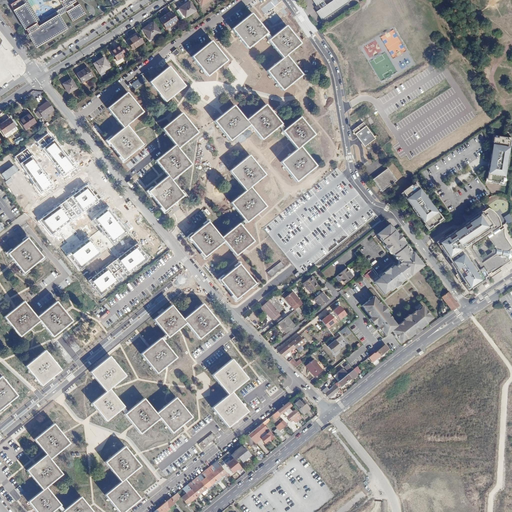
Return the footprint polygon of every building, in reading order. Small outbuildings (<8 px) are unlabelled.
[(22,0),(17,0),(11,4),(36,47),(67,28),(59,15),(39,27),(22,0)] [(60,0),(59,1),(64,8),(67,6),(68,9),(64,11),(71,22),(84,14),(78,3),(72,6),(71,4),(74,1),(73,0),(60,0)] [(319,0),(322,5),(316,9),(321,17),(346,0),(329,0),(327,2),(325,0),(315,0),(317,2),(319,0)] [(190,3),(180,9),(186,18),(195,12),(190,3)] [(172,13),(160,20),(166,30),(178,23),(172,13)] [(252,14),(232,30),(239,38),(249,49),(268,34),(258,22),(252,14)] [(154,23),(144,30),(150,41),(161,34),(154,23)] [(294,81),(302,75),(287,56),(301,44),(294,35),(287,26),(269,41),(284,58),(268,71),(283,90),(294,81)] [(139,34),(128,41),(133,49),(144,43),(139,34)] [(397,42),(387,47),(393,58),(406,51),(398,37),(395,38),(397,42)] [(200,51),(193,57),(209,76),(216,70),(228,61),(212,41),(200,51)] [(120,48),(112,53),(117,62),(126,56),(120,48)] [(104,58),(94,64),(100,74),(111,67),(104,58)] [(185,86),(169,67),(159,75),(150,83),(166,102),(174,96),(185,86)] [(88,70),(77,76),(82,84),(93,78),(88,70)] [(130,83),(134,89),(142,84),(138,78),(130,83)] [(71,79),(63,84),(68,93),(76,88),(71,79)] [(143,113),(127,93),(118,100),(107,109),(123,129),(107,141),(114,150),(123,161),(142,145),(132,133),(126,126),(143,113)] [(47,102),(37,109),(42,118),(53,111),(47,102)] [(246,121),(234,106),(222,116),(215,122),(231,141),(250,126),(253,129),(262,140),(281,124),(272,112),(265,105),(246,121)] [(25,119),(19,122),(25,130),(36,123),(30,114),(25,119)] [(162,130),(175,145),(156,161),(165,172),(169,177),(150,192),(165,211),(174,205),(184,196),(172,181),(191,165),(178,149),(197,133),(182,114),(172,122),(162,130)] [(308,127),(300,117),(283,132),(291,142),(297,149),(281,162),(298,182),(308,173),(317,166),(300,146),(315,135),(308,127)] [(4,123),(0,125),(0,131),(3,135),(15,127),(9,119),(4,123)] [(356,134),(367,126),(364,122),(353,130),(356,134)] [(376,139),(367,126),(356,134),(365,147),(376,139)] [(78,167),(50,132),(37,142),(64,178),(78,167)] [(16,145),(23,139),(20,135),(13,141),(16,145)] [(488,180),(493,181),(493,183),(499,184),(500,182),(505,183),(511,141),(508,141),(509,139),(500,138),(500,139),(495,138),(488,180)] [(55,185),(27,148),(14,157),(41,195),(55,185)] [(267,207),(251,187),(266,174),(256,163),(249,155),(230,171),(236,178),(247,190),(240,196),(231,203),(247,223),(258,213),(267,207)] [(389,167),(374,179),(383,191),(398,180),(389,167)] [(221,171),(216,176),(220,181),(226,176),(221,171)] [(98,200),(87,185),(40,221),(51,236),(98,200)] [(412,186),(405,191),(406,193),(404,195),(429,227),(433,225),(434,226),(439,222),(438,221),(442,218),(417,185),(414,187),(412,186)] [(94,220),(113,245),(128,234),(108,208),(94,220)] [(491,272),(492,273),(510,262),(509,259),(511,257),(511,255),(511,252),(511,251),(511,249),(511,247),(506,238),(504,232),(505,228),(500,231),(499,229),(501,227),(501,222),(497,214),(493,211),(489,209),(481,214),(447,237),(448,239),(444,241),(443,240),(438,243),(447,257),(446,258),(457,274),(459,273),(463,280),(462,281),(469,291),(485,280),(483,278),(491,272)] [(254,243),(240,226),(232,232),(222,240),(208,224),(198,233),(189,240),(205,259),(225,243),(237,258),(245,251),(254,243)] [(397,300),(398,302),(431,275),(423,266),(422,266),(413,255),(415,254),(407,244),(405,245),(397,235),(385,244),(390,250),(390,254),(399,265),(402,265),(408,273),(382,293),(391,305),(397,300)] [(43,258),(27,238),(8,254),(15,262),(24,273),(43,258)] [(101,254),(89,239),(66,257),(78,271),(101,254)] [(148,259),(136,244),(88,282),(100,297),(148,259)] [(280,261),(267,272),(270,277),(284,266),(280,261)] [(239,265),(220,281),(228,291),(236,301),(255,285),(239,265)] [(355,275),(348,266),(339,274),(346,282),(355,275)] [(311,275),(301,283),(309,292),(318,285),(311,275)] [(458,305),(447,291),(440,296),(451,311),(458,305)] [(328,300),(321,292),(312,299),(319,307),(328,300)] [(281,294),(276,298),(285,310),(290,306),(281,294)] [(416,312),(396,327),(390,320),(391,319),(377,301),(376,302),(372,297),(360,307),(384,337),(391,332),(400,344),(405,339),(406,341),(426,325),(425,324),(431,320),(422,308),(416,313),(416,312)] [(267,300),(261,305),(273,319),(279,314),(267,300)] [(31,329),(40,321),(46,327),(54,337),(73,322),(65,312),(57,302),(37,318),(24,301),(16,308),(5,317),(21,337),(31,329)] [(204,304),(184,320),(173,306),(164,313),(155,320),(169,338),(180,330),(187,324),(200,340),(220,324),(210,312),(204,304)] [(293,325),(286,317),(278,324),(285,332),(293,325)] [(350,333),(345,327),(340,332),(342,334),(345,332),(348,336),(350,333)] [(305,339),(303,340),(299,336),(290,344),(294,348),(295,348),(299,352),(304,348),(302,345),(307,341),(305,339)] [(343,339),(340,336),(327,347),(333,354),(341,348),(338,343),(343,339)] [(150,348),(141,354),(157,374),(167,366),(177,358),(161,338),(150,348)] [(294,348),(290,344),(278,353),(283,358),(294,348)] [(387,349),(384,346),(368,359),(371,363),(387,349)] [(36,359),(27,366),(42,385),(53,377),(62,370),(46,351),(36,359)] [(359,366),(350,355),(344,360),(353,371),(359,366)] [(90,372),(105,392),(92,403),(98,411),(106,421),(124,407),(109,389),(114,385),(125,376),(110,356),(99,365),(90,372)] [(238,364),(234,359),(214,375),(228,395),(232,392),(250,379),(242,369),(238,364)] [(292,359),(288,362),(295,368),(301,364),(298,361),(295,363),(292,359)] [(313,359),(305,366),(314,377),(322,370),(313,359)] [(334,376),(339,382),(348,376),(343,369),(334,376)] [(357,376),(353,371),(348,376),(339,382),(343,387),(357,376)] [(1,377),(0,377),(0,409),(9,402),(17,396),(1,377)] [(329,391),(325,394),(328,398),(332,395),(334,397),(335,396),(334,394),(338,391),(341,395),(343,394),(336,385),(329,391)] [(228,395),(212,408),(228,427),(237,420),(248,411),(232,392),(228,395)] [(144,399),(124,415),(133,425),(140,434),(160,419),(172,433),(184,424),(191,418),(175,398),(169,403),(156,414),(144,399)] [(301,399),(294,404),(302,414),(309,410),(301,399)] [(286,404),(272,415),(276,419),(289,409),(286,404)] [(295,411),(286,417),(290,423),(299,416),(295,411)] [(283,422),(276,428),(282,435),(283,436),(286,433),(281,428),(285,425),(283,422)] [(55,424),(35,440),(44,450),(47,454),(35,464),(28,470),(43,490),(28,502),(34,509),(36,511),(52,511),(61,505),(47,487),(63,475),(51,459),(71,443),(62,433),(55,424)] [(261,424),(253,430),(259,436),(267,430),(261,424)] [(282,435),(276,428),(273,431),(278,437),(282,435)] [(270,432),(261,439),(265,444),(274,437),(270,432)] [(212,434),(198,445),(202,450),(216,439),(212,434)] [(255,443),(247,435),(243,438),(251,447),(255,443)] [(141,498),(125,479),(141,465),(134,457),(125,446),(105,462),(121,482),(105,495),(119,511),(124,511),(129,508),(141,498)] [(242,447),(235,453),(243,462),(251,456),(245,449),(244,450),(242,447)] [(206,468),(181,488),(185,493),(180,496),(187,506),(190,504),(188,502),(202,492),(203,494),(227,475),(216,460),(210,464),(215,470),(210,473),(206,468)] [(176,492),(170,496),(174,501),(176,499),(175,498),(179,495),(176,492)] [(170,496),(153,510),(154,511),(162,511),(167,508),(166,507),(174,501),(170,496)] [(81,497),(62,511),(92,511),(89,507),(81,497)]
